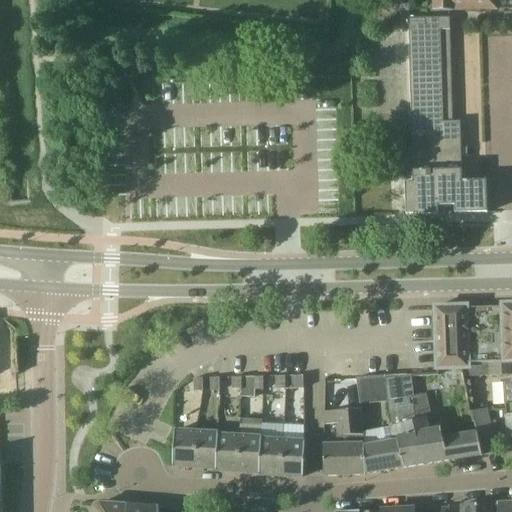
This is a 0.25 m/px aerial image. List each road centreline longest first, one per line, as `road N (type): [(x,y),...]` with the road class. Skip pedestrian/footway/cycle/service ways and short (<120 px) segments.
road 1 (tertiary): [(46,288),(511,284)]
road 2 (tertiary): [(511,260),(261,267),(47,256)]
road 3 (residential): [(138,474),(162,485),(308,492),(511,479)]
road 4 (residential): [(46,318),(41,511)]
